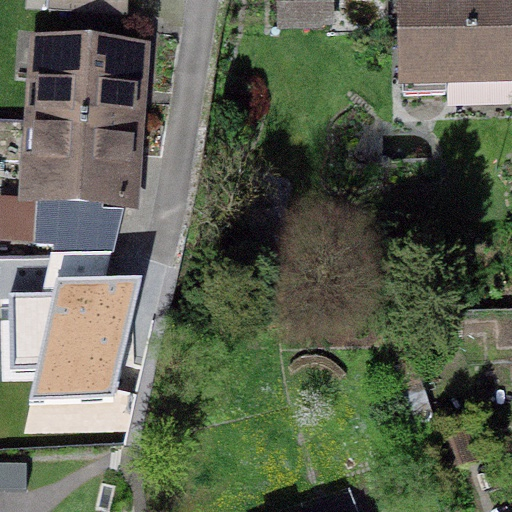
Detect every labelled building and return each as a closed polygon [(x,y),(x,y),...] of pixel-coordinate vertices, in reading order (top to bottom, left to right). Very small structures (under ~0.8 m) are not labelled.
[(47,0),(46,15),(122,20),(123,5),(123,0),(47,0)] [(324,28),(323,0),(280,0),(281,29),(324,28)] [(511,1),(467,3),(466,0),(397,0),(400,100),(442,99),(441,84),(511,82),(511,1)] [(133,55),(39,48),(29,204),(123,211),(125,171),(130,93),(133,55)] [(37,211),(35,240),(55,242),(57,213),(37,211)]
